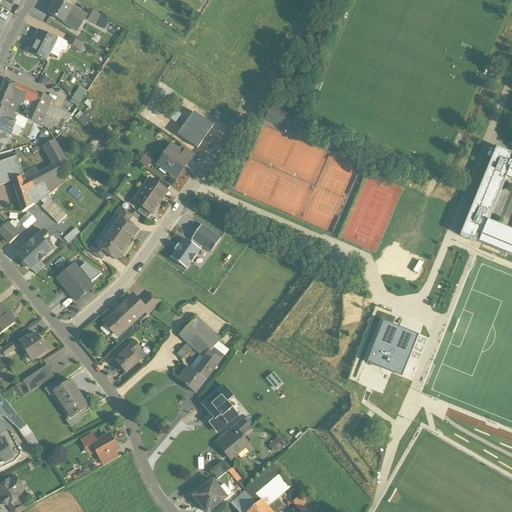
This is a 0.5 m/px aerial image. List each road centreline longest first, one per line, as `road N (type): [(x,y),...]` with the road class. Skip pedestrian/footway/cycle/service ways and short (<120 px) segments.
road 1 (residential): [(65,339),(123,287),(181,209),(314,0)]
road 2 (residential): [(65,339),(123,413),(171,511)]
